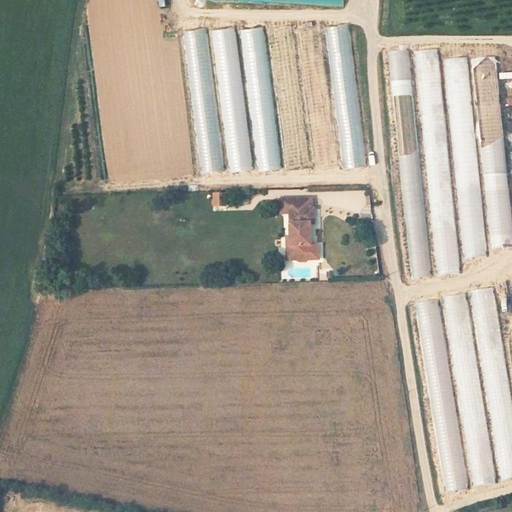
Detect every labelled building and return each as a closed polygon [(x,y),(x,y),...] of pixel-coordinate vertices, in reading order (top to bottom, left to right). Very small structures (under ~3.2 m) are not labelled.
[(313,170),(338,167),(321,25),(295,28),(313,170)] [(255,171),(279,168),(266,26),(241,29),(255,171)] [(308,168),(293,26),(269,28),(283,171),(308,168)] [(223,170),(208,28),(184,30),(199,172),(223,170)] [(437,275),(460,273),(439,49),(416,51),(437,275)] [(411,279),(428,277),(411,50),(393,51),(411,279)] [(511,247),(511,227),(497,57),(471,59),(488,249),(511,247)] [(485,257),(470,58),(446,59),(460,259),(485,257)] [(503,66),(505,81),(511,80),(511,73),(511,65),(503,66)] [(368,204),(367,189),(318,192),(319,207),(368,204)] [(227,193),(213,193),(213,210),(227,210),(227,193)] [(304,245),(304,228),(305,225),(308,223),(307,213),(305,212),(305,202),(289,203),(289,213),(285,213),(284,218),(285,263),(304,264),(312,252),(304,245)] [(289,213),(289,203),(272,203),(273,217),(284,218),(285,213),(289,213)] [(511,479),(511,402),(498,287),(472,291),(496,481),(511,479)] [(497,484),(467,294),(442,298),(472,488),(497,484)] [(467,490),(442,300),(417,303),(442,494),(467,490)]
